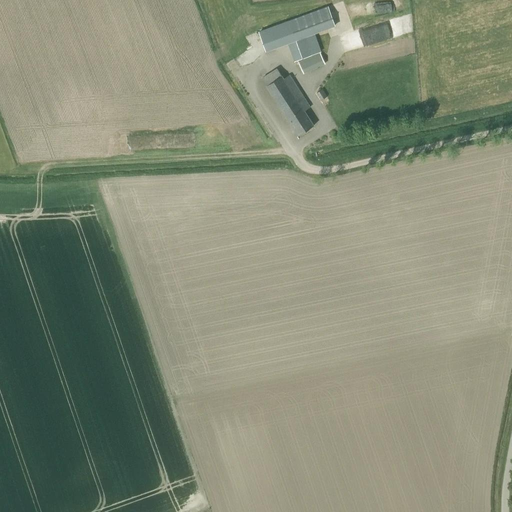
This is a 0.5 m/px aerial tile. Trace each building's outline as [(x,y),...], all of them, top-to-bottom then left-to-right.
[(322,52),(315,33),(336,26),(329,7),(259,32),(266,51),(288,42),(295,61),(298,60),(304,74),(326,63),(320,52),(322,52)] [(387,26),(392,37),(411,30),(406,18),(387,26)] [(262,78),(268,88),(283,78),(282,76),(277,69),(271,73),(262,78)] [(289,75),(283,78),(269,88),(299,135),(314,125),(305,111),(311,108),(289,75)] [(321,100),(327,96),(323,89),(317,93),(321,100)]
